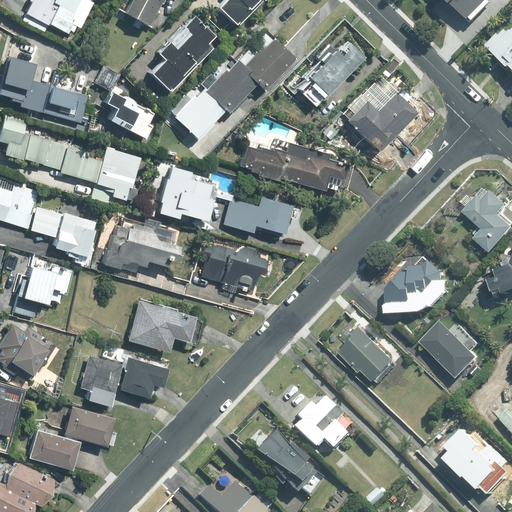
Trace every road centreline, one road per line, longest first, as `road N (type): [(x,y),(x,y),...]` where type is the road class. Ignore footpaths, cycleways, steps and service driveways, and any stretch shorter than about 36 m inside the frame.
road 1 (residential): [(480,113),(109,511)]
road 2 (residential): [(366,0),(480,113)]
road 3 (unknown): [(334,270),(375,319),(445,379)]
road 4 (unknown): [(198,416),(291,511)]
